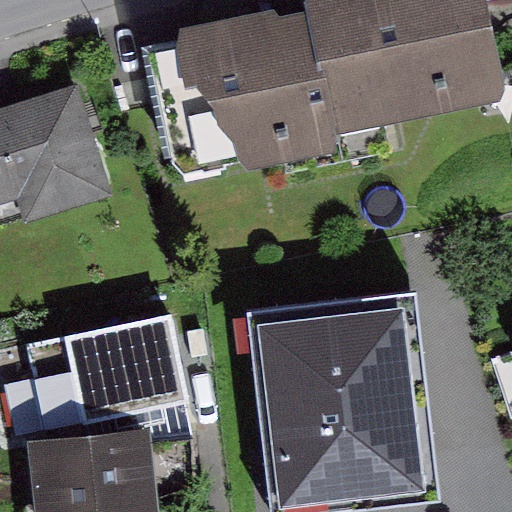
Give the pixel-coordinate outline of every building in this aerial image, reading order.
[(511,38),(505,0),(396,0),(344,9),(365,131),(511,104),(511,38)] [(204,34),(225,155),(365,131),(344,9),(204,34)] [(0,115),(0,195),(25,188),(30,204),(97,185),(71,96),(0,115)] [(401,307),(265,322),(285,498),(421,483),(401,307)] [(48,394),(52,442),(144,434),(189,431),(185,383),(48,394)] [(52,442),(40,443),(45,511),(150,511),(144,434),(52,442)]
